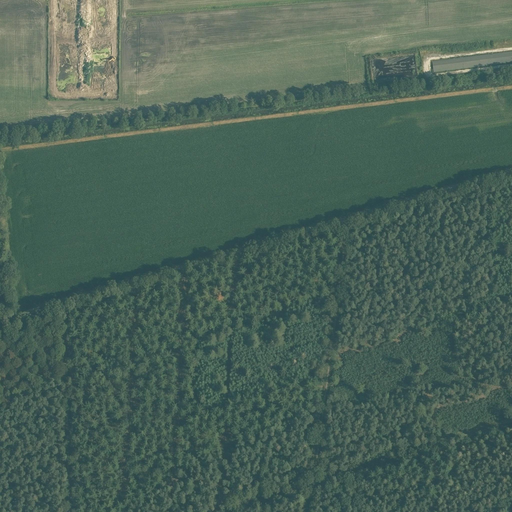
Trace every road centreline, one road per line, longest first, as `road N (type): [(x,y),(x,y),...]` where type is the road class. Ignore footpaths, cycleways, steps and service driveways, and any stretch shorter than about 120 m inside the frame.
road 1 (track): [(511,171),(0,321)]
road 2 (track): [(308,480),(342,245)]
road 3 (track): [(308,480),(511,417)]
road 4 (track): [(65,511),(59,303)]
